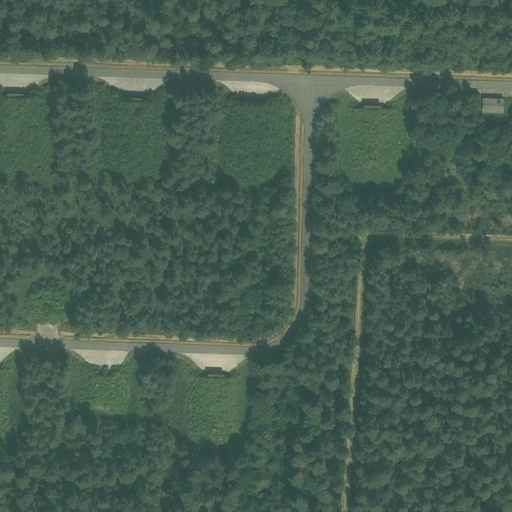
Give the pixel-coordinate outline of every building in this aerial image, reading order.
[(39,97),(0,95),(0,166),(37,167),(39,97)] [(154,102),(112,101),(109,171),(152,172),(154,102)] [(482,116),(505,116),(505,101),(482,101),(482,116)] [(276,105),(234,104),(232,174),(274,176),(276,105)] [(399,111),(357,110),(355,180),(397,181),(399,111)] [(122,375),(80,373),(78,443),(120,445),(122,375)] [(234,377),(192,375),(190,445),(232,447),(234,377)]
